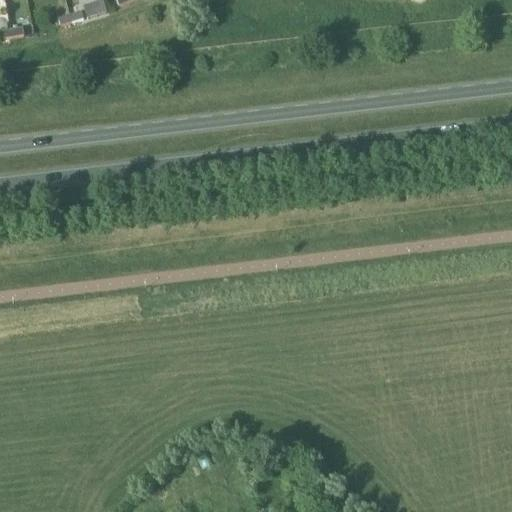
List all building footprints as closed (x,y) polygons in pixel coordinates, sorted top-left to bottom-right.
[(129,5),(126,0),(120,0),(115,2),(118,10),(129,5)] [(80,15),(68,18),(71,26),(82,23),(80,15)] [(71,26),(68,18),(57,22),(59,30),(71,26)] [(21,31),(9,33),(11,41),(23,39),(21,31)] [(0,43),(11,41),(9,33),(0,35),(0,43)]
